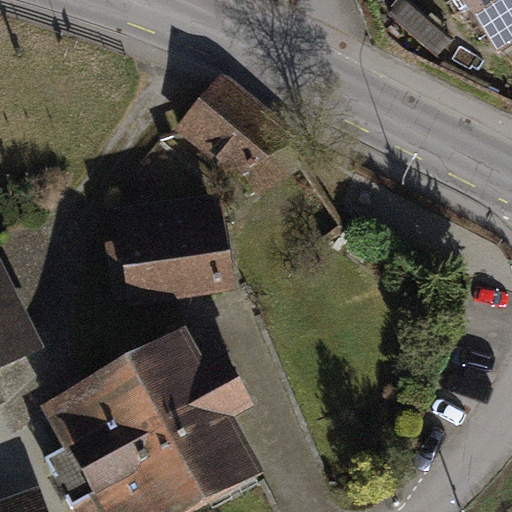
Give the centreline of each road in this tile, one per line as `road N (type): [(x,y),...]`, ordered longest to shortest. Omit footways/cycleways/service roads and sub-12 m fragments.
road 1 (secondary): [(511,175),(305,72),(125,0)]
road 2 (residential): [(419,511),(511,402)]
